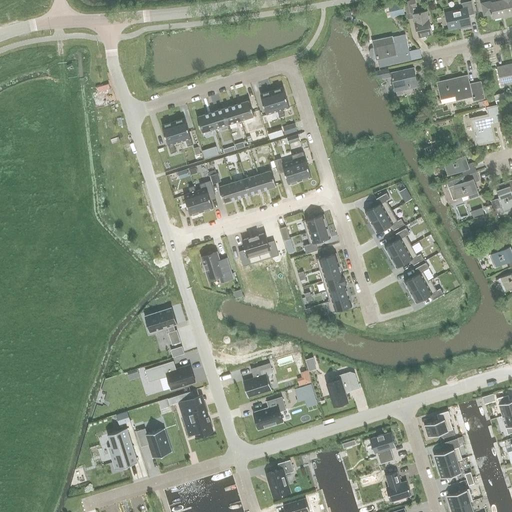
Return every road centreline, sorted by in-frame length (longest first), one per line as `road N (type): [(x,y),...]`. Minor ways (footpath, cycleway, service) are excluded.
road 1 (residential): [(333,193),(291,61),(128,112)]
road 2 (unclassified): [(170,243),(236,456)]
road 3 (residential): [(0,296),(170,243)]
road 4 (unclassified): [(236,456),(401,403)]
road 5 (residential): [(170,243),(333,193)]
road 6 (secondary): [(108,19),(277,0)]
road 7 (residential): [(86,503),(236,456)]
road 8 (residential): [(0,158),(130,116)]
road 9 (residential): [(333,193),(373,321)]
road 10 (unclassified): [(130,116),(170,243)]
